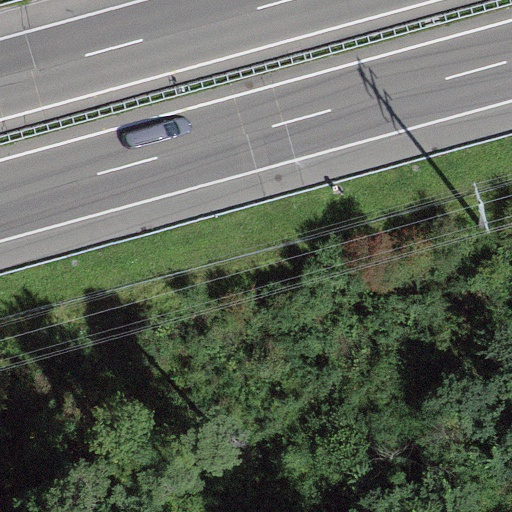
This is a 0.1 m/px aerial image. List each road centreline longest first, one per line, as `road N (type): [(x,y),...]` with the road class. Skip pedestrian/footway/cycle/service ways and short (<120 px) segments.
road 1 (motorway): [(0,203),(511,63)]
road 2 (motorway): [(291,0),(0,79)]
